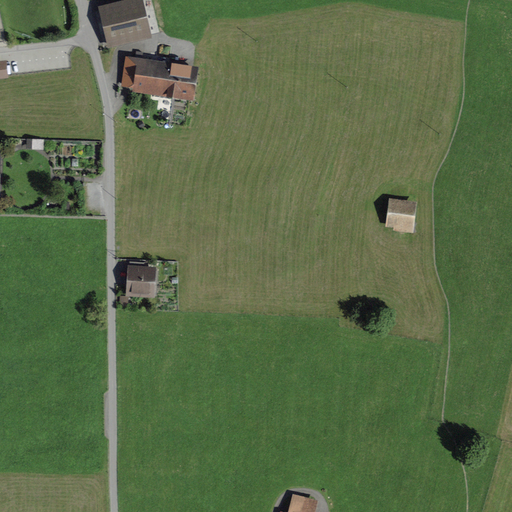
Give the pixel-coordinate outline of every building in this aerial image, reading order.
[(138,1),(95,11),(103,45),(146,35),(138,1)] [(190,95),(193,72),(172,69),(172,65),(127,58),(123,85),(190,95)] [(8,60),(0,61),(0,79),(9,78),(8,60)] [(392,202),(389,223),(395,224),(394,229),(409,231),(412,205),(392,202)] [(130,292),(150,293),(151,271),(131,269),(130,292)] [(313,511),(315,507),(293,501),(290,511),(313,511)]
